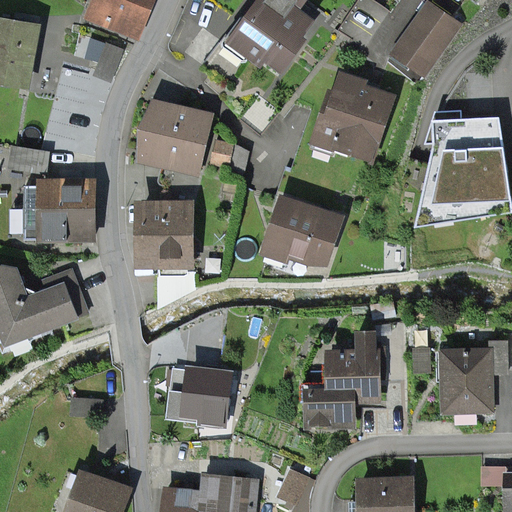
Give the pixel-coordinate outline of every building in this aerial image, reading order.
[(92,0),(81,24),(139,50),(162,0),(92,0)] [(260,0),(227,49),(276,83),(313,29),(294,16),(305,0),(260,0)] [(421,14),(392,55),(423,77),(460,25),(435,8),(428,18),(425,16),(421,14)] [(40,31),(0,23),(0,91),(27,96),(40,31)] [(399,103),(333,80),(309,146),(375,170),(399,103)] [(213,120),(151,106),(137,166),(199,181),(213,120)] [(498,118),(445,122),(424,221),(507,208),(498,118)] [(90,189),(28,190),(29,247),(91,246),(90,189)] [(343,223),(274,203),(259,253),(328,274),(343,223)] [(189,208),(133,207),(132,270),(189,271),(189,208)] [(0,269),(0,350),(0,351),(77,325),(62,289),(27,300),(17,276),(0,269)] [(312,366),(300,381),(301,434),(360,433),(359,412),(384,411),(383,353),(375,353),(375,335),(340,335),(341,366),(312,366)] [(509,349),(428,357),(435,425),(495,419),(492,381),(511,379),(509,349)] [(233,377),(183,371),(177,422),(227,427),(233,377)] [(109,403),(74,403),(74,424),(109,425),(109,403)] [(131,511),(137,497),(81,475),(66,511),(131,511)] [(511,511),(511,478),(503,479),(503,511),(511,511)] [(207,496),(171,495),(170,511),(258,511),(259,484),(208,482),(207,496)] [(414,511),(412,483),(352,486),(353,511),(414,511)]
